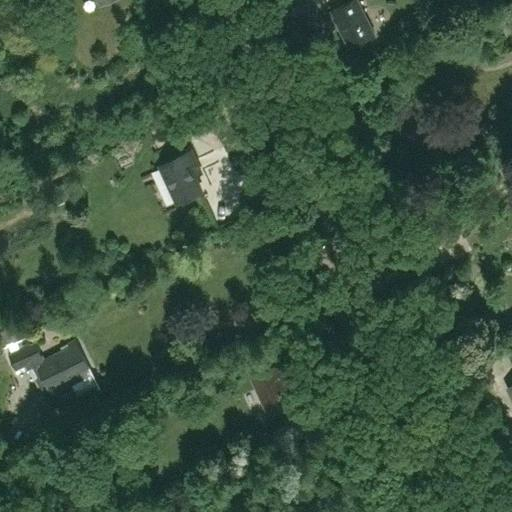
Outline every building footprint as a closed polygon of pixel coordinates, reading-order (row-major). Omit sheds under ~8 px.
[(357,0),(355,0),(332,11),(350,48),(375,36),(357,0)] [(511,33),(503,14),(492,19),(502,39),(503,39),(505,43),(511,40),(509,36),(511,34),(511,33)] [(184,154),(162,164),(179,201),(201,191),(184,154)] [(0,349),(31,335),(25,322),(0,332),(0,349)] [(70,350),(45,362),(36,341),(8,354),(16,371),(29,365),(36,379),(45,375),(51,389),(89,371),(77,346),(79,345),(76,339),(67,343),(70,350)] [(276,365),(250,376),(266,412),(296,398),(292,390),(288,392),(276,365)]
